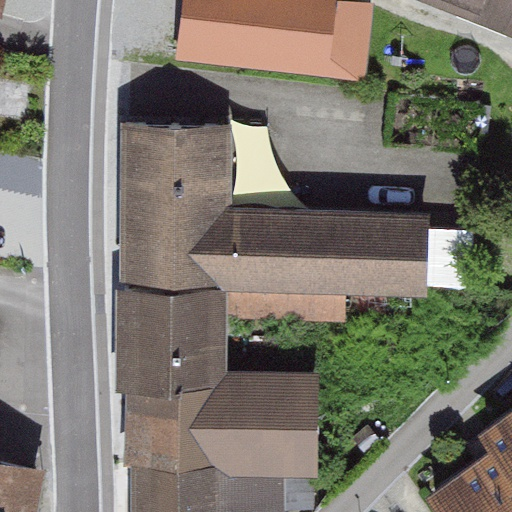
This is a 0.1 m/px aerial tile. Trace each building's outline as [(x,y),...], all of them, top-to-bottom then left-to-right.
[(147,0),(142,58),(354,82),(368,10),(284,0),(147,0)] [(511,0),(420,0),(510,35),(511,28),(511,0)] [(220,124),(114,124),(108,284),(227,289),(414,289),(414,206),(221,207),(220,124)] [(227,289),(108,284),(110,385),(119,385),(121,511),(219,511),(219,480),(311,478),(309,360),(227,362),(227,289)] [(500,431),(435,478),(459,511),(511,511),(511,393),(486,412),(500,431)] [(0,511),(30,511),(40,461),(0,454),(0,511)]
